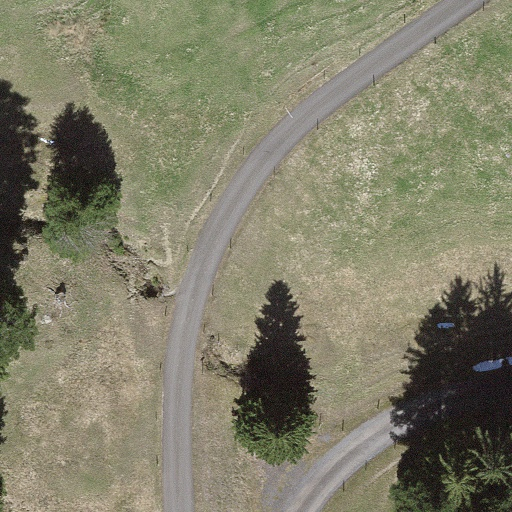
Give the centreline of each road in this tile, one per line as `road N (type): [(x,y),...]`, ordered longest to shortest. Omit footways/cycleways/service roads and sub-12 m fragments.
road 1 (unclassified): [(178,511),(177,370),(186,320),(246,180),(314,110),(468,0)]
road 2 (unclassified): [(302,511),(349,451),(393,423),(511,383)]
